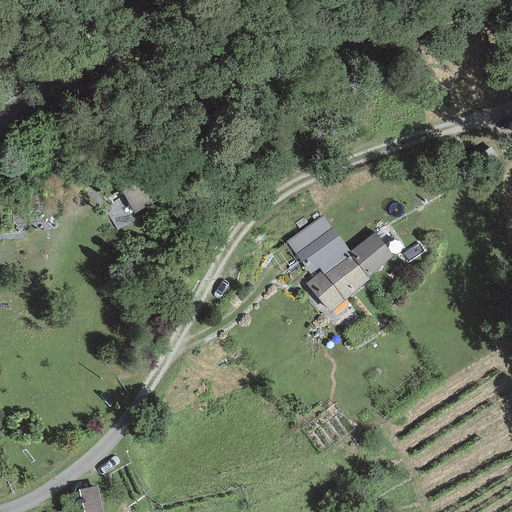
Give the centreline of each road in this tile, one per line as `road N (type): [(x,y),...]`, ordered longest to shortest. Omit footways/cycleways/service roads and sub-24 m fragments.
road 1 (track): [(268,202),(312,175),(511,107)]
road 2 (unclassified): [(0,125),(122,47),(163,0)]
